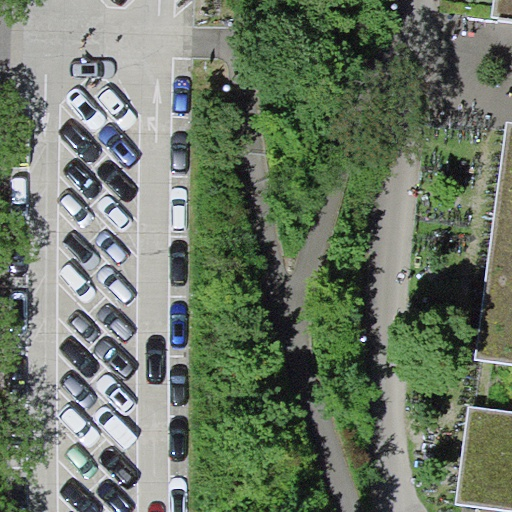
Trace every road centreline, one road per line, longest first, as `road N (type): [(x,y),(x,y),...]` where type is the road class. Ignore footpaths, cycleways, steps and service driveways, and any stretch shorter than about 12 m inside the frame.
road 1 (track): [(351,511),(285,317),(232,49),(194,45)]
road 2 (motorway): [(68,0),(72,511)]
road 3 (motorway): [(159,511),(158,0)]
road 4 (track): [(285,317),(363,80),(428,28)]
